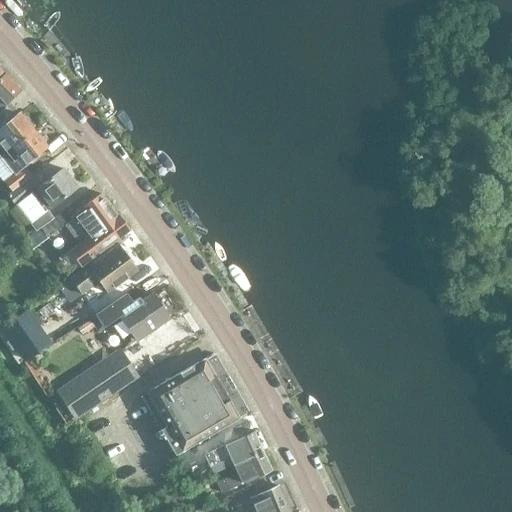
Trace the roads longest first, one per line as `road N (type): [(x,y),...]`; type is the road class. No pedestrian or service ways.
road 1 (tertiary): [(321,511),(222,321),(154,220),(0,27)]
road 2 (track): [(80,511),(0,390)]
